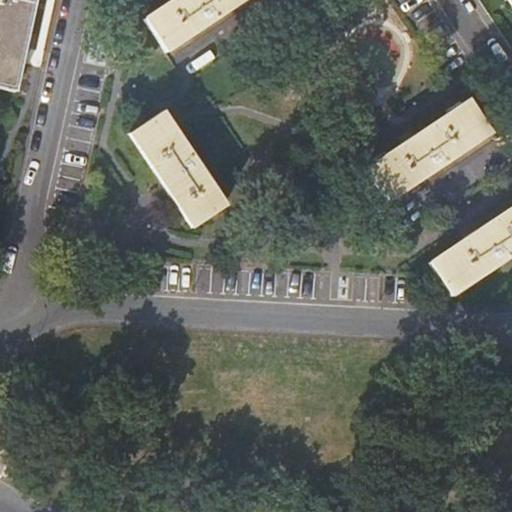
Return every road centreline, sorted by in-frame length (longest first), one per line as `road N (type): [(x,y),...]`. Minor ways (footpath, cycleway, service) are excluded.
road 1 (residential): [(511,326),(103,306),(50,308),(10,321)]
road 2 (residential): [(79,0),(13,276),(10,321)]
